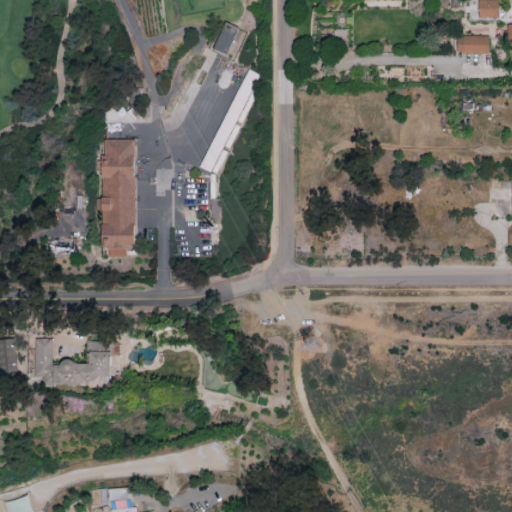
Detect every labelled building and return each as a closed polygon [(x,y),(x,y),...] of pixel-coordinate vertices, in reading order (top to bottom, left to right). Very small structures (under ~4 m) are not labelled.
[(477,0),(477,17),(498,17),(498,0),(477,0)] [(212,49),(226,54),(232,40),(240,43),(245,31),(223,22),(212,49)] [(488,36),(456,35),(456,53),(488,53),(488,36)] [(134,139),(104,139),(104,159),(101,159),(102,197),(96,197),(96,209),(101,209),(101,247),(108,247),(108,256),(125,256),(125,247),(135,247),(134,139)] [(0,338),(0,362),(0,381),(17,380),(17,338),(0,338)] [(108,341),(87,341),(87,361),(61,361),(61,364),(51,365),(51,338),(34,339),(35,376),(43,376),(43,383),(109,382),(108,341)]
